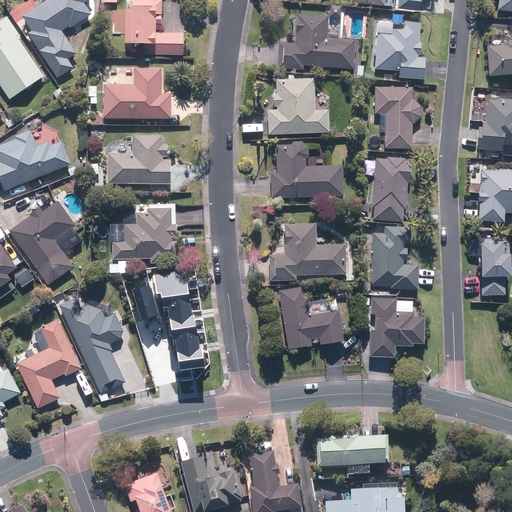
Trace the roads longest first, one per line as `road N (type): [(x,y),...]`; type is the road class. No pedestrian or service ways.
road 1 (residential): [(244,404),(222,189),(224,70),(236,0)]
road 2 (residential): [(454,404),(449,167),(466,0)]
road 3 (residential): [(454,404),(379,393),(244,404)]
road 4 (residential): [(244,404),(68,443)]
